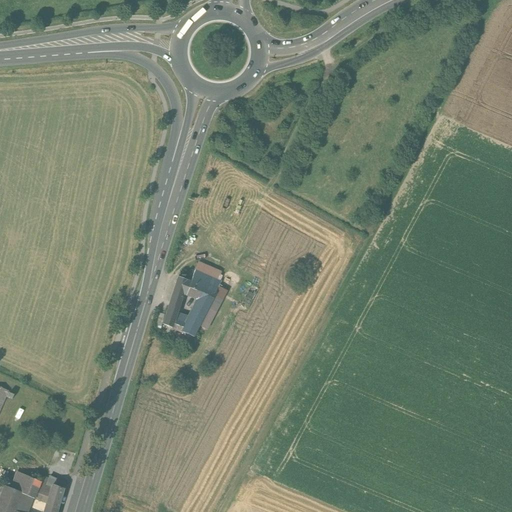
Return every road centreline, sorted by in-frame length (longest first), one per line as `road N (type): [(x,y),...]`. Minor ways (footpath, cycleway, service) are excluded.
road 1 (track): [(229,511),(511,1)]
road 2 (primary): [(186,149),(82,511)]
road 3 (primary): [(97,40),(154,66),(171,86),(186,149)]
road 4 (secondary): [(260,54),(297,50),(380,0)]
